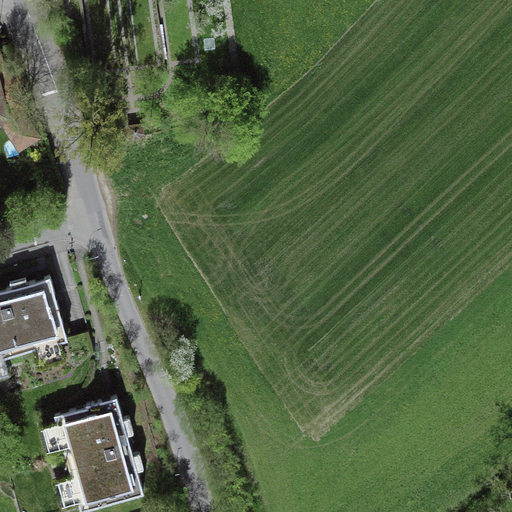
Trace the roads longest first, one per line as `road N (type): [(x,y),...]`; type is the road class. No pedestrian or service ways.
road 1 (residential): [(205,511),(93,217)]
road 2 (residential): [(93,217),(25,0)]
